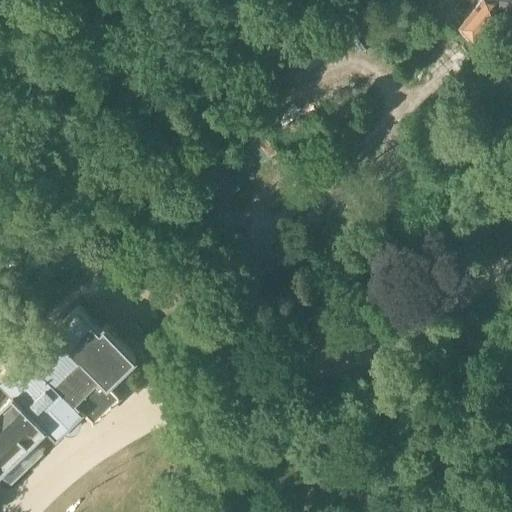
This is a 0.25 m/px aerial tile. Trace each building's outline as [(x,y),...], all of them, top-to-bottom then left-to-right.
[(480,0),(458,28),(472,44),(494,21),(497,3),(485,0),(480,0)] [(511,8),(511,0),(500,0),(499,8),(511,8)] [(324,14),(300,39),(305,44),(330,20),(324,14)] [(200,136),(183,153),(190,160),(207,143),(200,136)] [(161,180),(130,210),(144,224),(175,194),(161,180)] [(102,327),(81,306),(79,304),(31,351),(27,347),(1,373),(15,388),(0,402),(0,471),(12,484),(46,451),(33,436),(47,422),(58,433),(63,427),(66,429),(71,430),(75,429),(79,426),(81,423),(82,419),(81,415),(81,414),(80,411),(84,407),(92,415),(118,389),(110,382),(137,356),(106,323),(102,327)]
